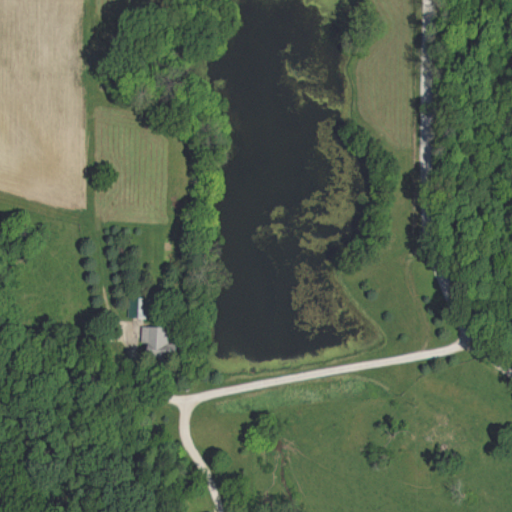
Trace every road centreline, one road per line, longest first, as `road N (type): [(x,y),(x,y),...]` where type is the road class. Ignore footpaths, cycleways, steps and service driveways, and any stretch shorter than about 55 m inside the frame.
road 1 (residential): [(433,258),(423,212),(439,0)]
road 2 (residential): [(511,372),(473,341),(433,258)]
